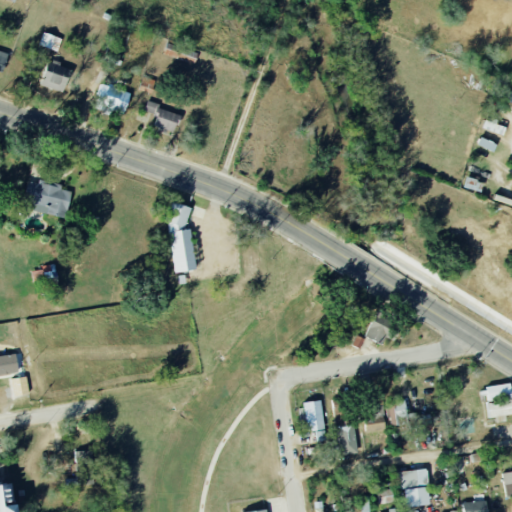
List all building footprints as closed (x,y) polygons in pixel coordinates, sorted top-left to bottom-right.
[(53,50),(57,37),(43,33),(39,45),(53,50)] [(162,58),(193,68),(198,52),(166,43),(162,58)] [(8,53),(0,50),(0,71),(2,72),(8,53)] [(40,85),(62,93),(70,68),(49,61),(40,85)] [(155,80),(143,76),(138,90),(151,94),(155,80)] [(129,92),(100,86),(95,109),(104,111),(104,110),(125,114),(129,92)] [(144,113),(156,116),(153,127),(174,132),(179,115),(157,109),(159,104),(147,101),(144,113)] [(505,125),(484,120),(482,129),(503,134),(505,125)] [(496,144),(480,137),(476,145),(493,152),(496,144)] [(27,181),(20,214),(29,216),(30,211),(65,218),(71,192),(61,189),(62,185),(38,180),(37,183),(27,181)] [(174,273),(195,270),(190,229),(189,229),(186,204),(166,207),(174,273)] [(32,282),(54,279),(53,267),(30,269),(32,282)] [(392,318),(375,312),(366,337),(383,343),(392,318)] [(353,345),(360,348),(364,339),(357,336),(353,345)] [(0,375),(18,373),(15,354),(0,356),(0,375)] [(485,389),(490,417),(511,414),(511,396),(510,385),(485,389)] [(406,414),(405,400),(388,402),(390,424),(413,422),(413,413),(406,414)] [(304,402),(305,431),(322,430),(321,401),(304,402)] [(383,405),(365,406),(366,431),(384,430),(383,405)] [(357,453),(353,425),(336,427),(340,455),(357,453)] [(94,451),(76,451),(76,484),(94,484),(94,451)] [(405,506),(428,505),(426,469),(398,471),(399,489),(404,489),(405,506)] [(511,471),(502,472),(505,496),(511,495),(511,471)] [(14,511),(13,482),(0,482),(0,511),(14,511)] [(486,511),(486,501),(463,502),(463,511),(486,511)]
